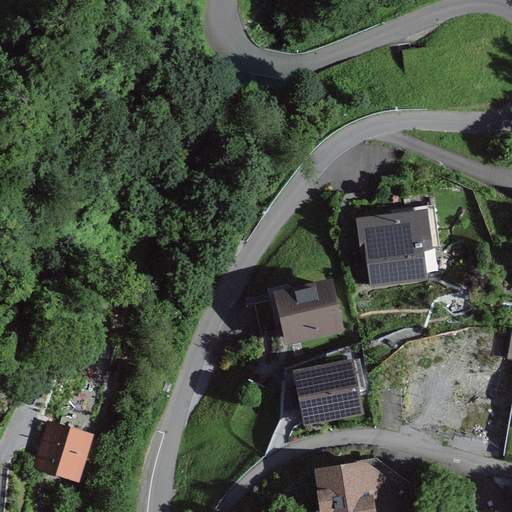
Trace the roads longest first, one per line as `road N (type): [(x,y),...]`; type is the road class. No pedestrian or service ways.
road 1 (residential): [(511,114),(377,124),(318,161),(245,262),(188,368),(162,439),(156,511)]
road 2 (residential): [(220,511),(262,467),(345,437),(380,437),(511,469)]
road 3 (residential): [(249,61),(303,63),(468,2),(511,7)]
